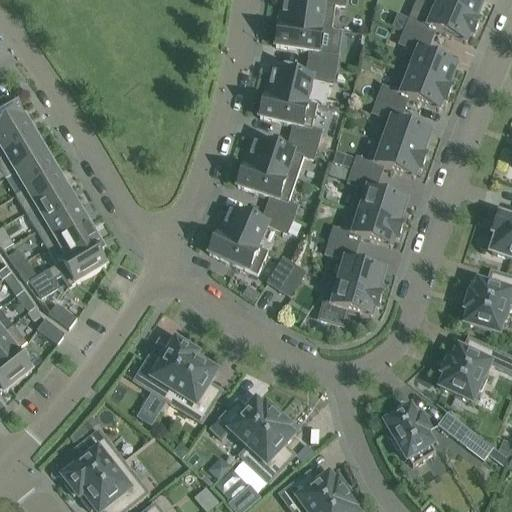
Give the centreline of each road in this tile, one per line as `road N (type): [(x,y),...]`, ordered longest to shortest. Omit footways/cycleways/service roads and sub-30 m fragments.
road 1 (residential): [(344,374),(363,371),(402,337),(511,34)]
road 2 (residential): [(0,19),(161,267)]
road 3 (residential): [(161,267),(233,78),(242,0)]
road 4 (residential): [(9,463),(83,381),(161,267)]
road 5 (residential): [(161,267),(280,353),(344,374)]
road 6 (residential): [(344,374),(370,468),(398,511)]
